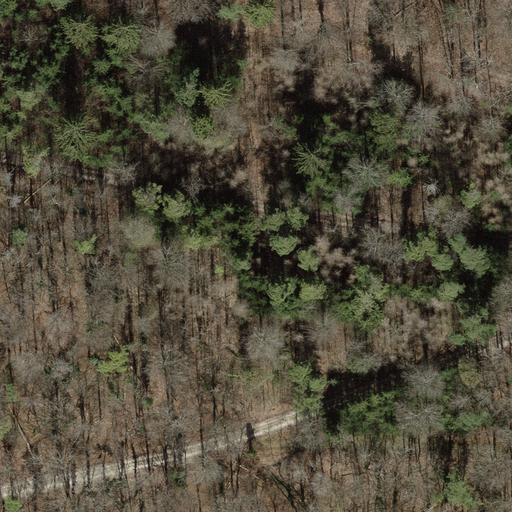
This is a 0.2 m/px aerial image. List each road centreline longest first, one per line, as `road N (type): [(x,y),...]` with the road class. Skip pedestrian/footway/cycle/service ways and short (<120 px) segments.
road 1 (track): [(0,487),(220,445),(511,332)]
road 2 (track): [(511,240),(365,221),(0,152)]
road 3 (track): [(511,89),(326,56),(104,0)]
road 4 (track): [(220,445),(442,442),(511,455)]
